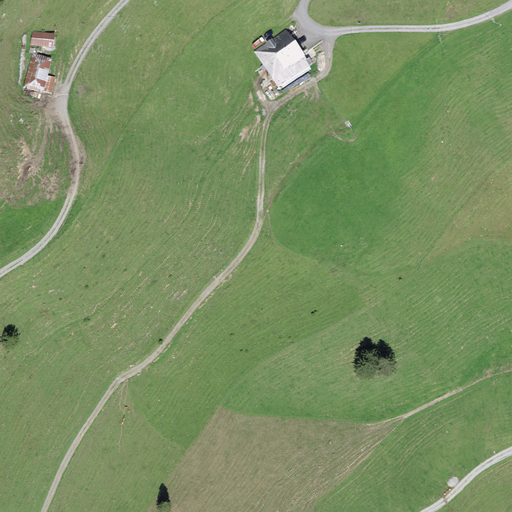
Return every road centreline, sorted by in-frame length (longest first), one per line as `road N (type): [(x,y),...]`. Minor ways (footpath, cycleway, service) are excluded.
road 1 (track): [(43,511),(115,383),(158,352),(256,232),(267,120),(322,71),(330,29)]
road 2 (track): [(0,273),(34,251),(61,218),(75,164),(63,107),(69,78),(86,44),(125,0)]
road 3 (track): [(453,27),(353,119),(320,138),(260,217)]
road 4 (track): [(306,0),(305,21),(322,30),(453,27),(511,3)]
